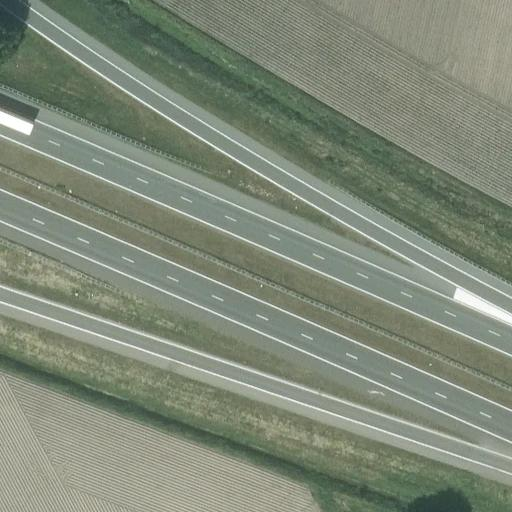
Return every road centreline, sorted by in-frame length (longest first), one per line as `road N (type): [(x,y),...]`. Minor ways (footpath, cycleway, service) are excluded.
road 1 (motorway): [(511,315),(159,106),(4,0)]
road 2 (motorway): [(0,206),(511,430)]
road 3 (motorway): [(511,345),(0,122)]
road 4 (motorway): [(0,296),(511,468)]
